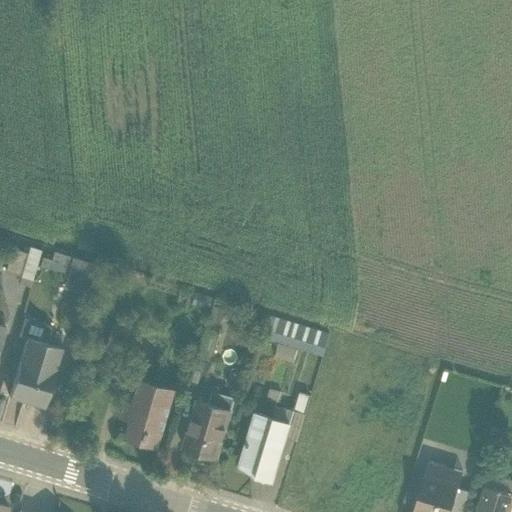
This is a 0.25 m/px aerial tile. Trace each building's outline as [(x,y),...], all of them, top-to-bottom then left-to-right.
[(17,281),(29,285),(42,241),(25,236),(22,245),(27,246),(26,251),(11,246),(3,269),(19,274),(17,281)] [(61,286),(86,293),(94,262),(51,249),(50,258),(40,255),(38,264),(65,272),(61,286)] [(215,296),(197,357),(210,360),(228,300),(215,296)] [(250,321),(267,327),(271,314),(254,309),(250,321)] [(271,314),(267,327),(264,338),(278,342),(274,354),(295,360),(299,349),(312,352),(319,328),(271,314)] [(8,394),(42,405),(61,344),(46,338),(49,324),(22,315),(16,332),(26,336),(8,394)] [(104,346),(114,349),(119,329),(109,327),(104,346)] [(157,442),(158,443),(177,384),(140,373),(126,417),(131,418),(126,433),(127,433),(127,432),(157,441),(157,442)] [(183,445),(217,455),(235,395),(211,388),(208,399),(197,396),(183,445)] [(237,468),(272,478),(285,434),(296,438),(304,411),(303,411),(308,392),(299,390),(294,408),(275,403),(272,414),(255,409),(237,468)] [(449,511),(461,476),(442,470),(440,478),(424,473),(412,511),(449,511)] [(474,511),(511,511),(511,477),(488,470),(474,511)]
